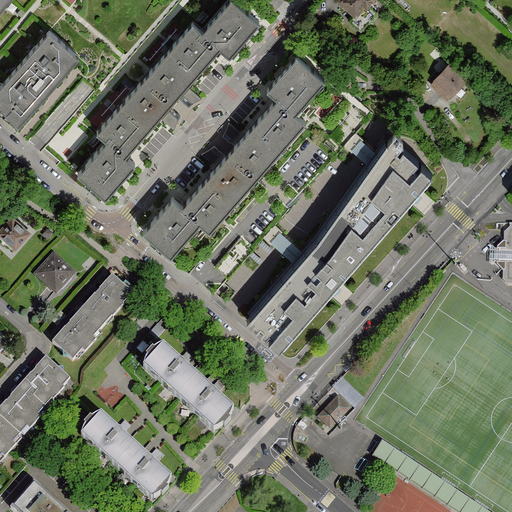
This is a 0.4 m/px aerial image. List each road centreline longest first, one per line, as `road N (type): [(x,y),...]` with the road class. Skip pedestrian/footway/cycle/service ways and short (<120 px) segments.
road 1 (residential): [(111,224),(306,0)]
road 2 (residential): [(307,386),(111,224)]
road 3 (primary): [(474,203),(307,386)]
road 4 (residential): [(111,224),(0,137)]
road 5 (residential): [(406,96),(474,203)]
